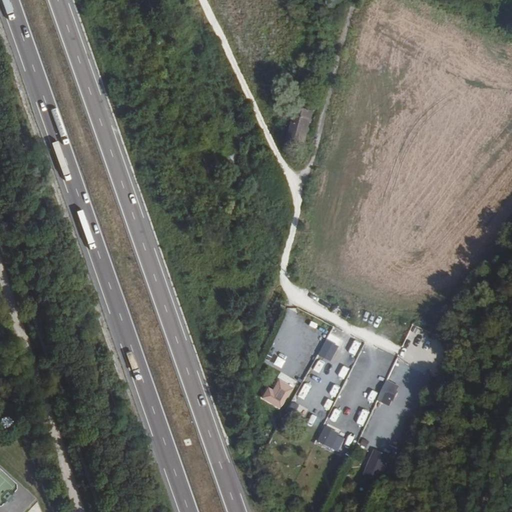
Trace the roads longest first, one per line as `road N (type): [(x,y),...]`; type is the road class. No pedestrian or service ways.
road 1 (motorway): [(237,511),(57,0)]
road 2 (motorway): [(11,0),(190,511)]
road 3 (unclassified): [(78,511),(0,282)]
